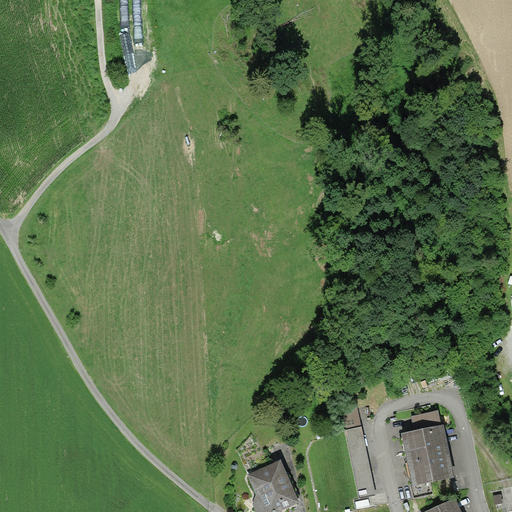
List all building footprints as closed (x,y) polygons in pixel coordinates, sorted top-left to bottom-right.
[(341,432),(345,431),(359,500),(377,496),(359,406),(337,410),(341,432)] [(419,431),(401,435),(408,468),(412,487),(455,478),(444,426),(419,431)] [(282,461),(248,476),(256,495),(253,504),(256,511),(282,511),(301,503),(282,461)] [(511,511),(511,486),(503,489),(508,511),(511,511)] [(501,495),(493,497),(495,505),(503,503),(501,495)] [(461,511),(456,500),(429,511),(461,511)]
